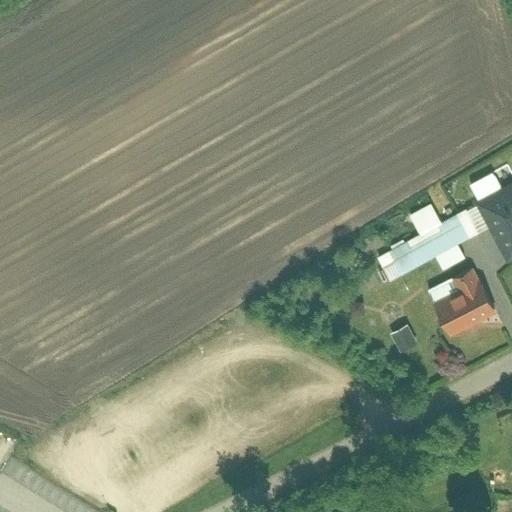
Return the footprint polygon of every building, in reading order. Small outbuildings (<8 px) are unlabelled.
[(511,185),(473,204),(502,262),(511,257),(511,185)] [(405,209),(411,227),(434,219),(428,201),(405,209)] [(373,259),(386,282),(481,228),(467,204),(373,259)] [(421,293),(440,334),(492,311),(473,269),(421,293)] [(385,329),(395,349),(413,339),(402,320),(385,329)]
